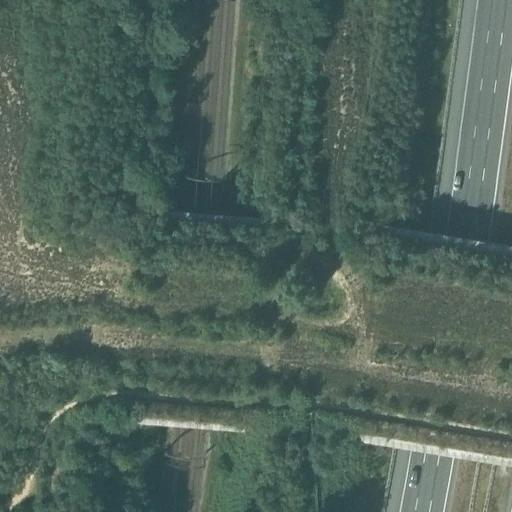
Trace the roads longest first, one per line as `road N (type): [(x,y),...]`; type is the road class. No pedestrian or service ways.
road 1 (unknown): [(2,511),(21,494),(47,420),(130,390),(511,432)]
road 2 (motorway): [(497,0),(420,511)]
